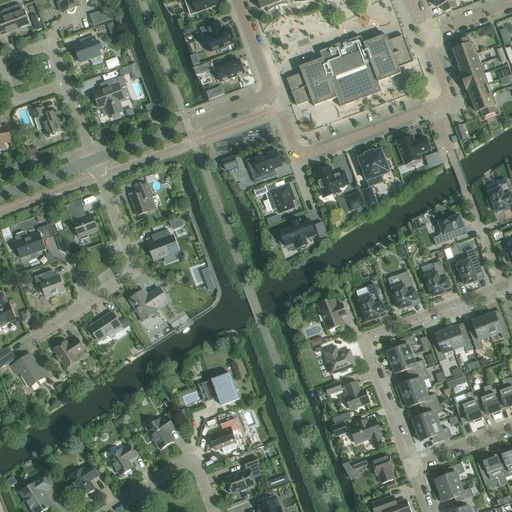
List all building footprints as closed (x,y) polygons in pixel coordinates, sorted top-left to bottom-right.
[(56,0),(62,13),(66,12),(68,14),(70,15),(73,14),(75,13),(76,11),(75,8),(80,7),(77,0),(56,0)] [(191,0),(196,14),(219,5),(216,0),(191,0)] [(286,5),(288,5),(288,4),(286,1),(287,0),(294,0),(295,2),(297,2),(299,2),(302,2),(304,2),(306,1),(308,0),(309,0),(256,0),(261,10),(266,8),(268,12),(267,12),(268,13),(270,11),(272,9),(274,8),(276,7),(278,6),(281,6),(283,5),(286,5)] [(457,0),(456,0),(434,0),(437,8),(442,6),(444,12),(456,8),(454,1),(457,0)] [(0,27),(5,25),(8,32),(28,24),(23,11),(22,10),(21,8),(18,6),(14,7),(13,10),(14,13),(14,15),(3,19),(2,14),(0,14),(0,27)] [(36,15),(31,17),(36,31),(41,29),(36,15)] [(114,23),(108,25),(110,33),(116,31),(114,23)] [(207,27),(210,35),(205,37),(205,39),(204,39),(209,51),(210,50),(210,53),(220,49),(221,51),(226,49),(226,47),(233,44),(228,29),(222,31),(219,23),(207,27)] [(192,26),(183,29),(185,35),(194,32),(192,26)] [(492,27),(486,29),(488,35),(494,33),(492,27)] [(314,107),(337,99),(341,108),(382,93),(378,83),(401,75),(399,68),(414,63),(404,36),(389,42),(386,35),(363,44),(361,37),(320,52),(322,59),(299,68),(302,74),(287,80),(297,107),(312,101),(314,107)] [(94,37),(83,41),(85,47),(78,50),(80,54),(78,55),(81,64),(90,60),(91,62),(92,61),(93,66),(103,63),(99,52),(102,51),(98,42),(96,43),(94,37)] [(453,51),(457,61),(477,54),(473,44),(470,45),(468,38),(455,43),(458,49),(453,51)] [(198,54),(191,56),(194,65),(201,63),(198,54)] [(461,72),(481,64),(477,54),(457,61),(461,72)] [(244,74),(239,60),(216,69),(221,83),(230,79),(231,82),(238,80),(236,77),(244,74)] [(211,64),(198,69),(200,76),(214,71),(211,64)] [(463,82),(485,74),(481,64),(461,72),(462,73),(460,74),(463,82)] [(485,74),(463,82),(467,91),(468,90),(469,92),(488,85),(485,74)] [(126,88),(123,77),(105,84),(107,89),(94,94),(100,109),(105,107),(109,117),(122,112),(118,102),(124,100),(120,90),(126,88)] [(469,92),(473,102),(492,95),(488,85),(469,92)] [(496,105),(492,95),(473,102),(476,113),(481,111),(483,117),(496,113),(493,106),(496,105)] [(43,108),(32,113),(34,119),(40,117),(47,137),(61,132),(54,112),(46,115),(43,108)] [(3,144),(10,143),(8,128),(1,129),(0,126),(0,150),(3,150),(3,144)] [(455,128),(460,142),(467,139),(462,126),(455,128)] [(413,137),(397,143),(405,166),(421,160),(419,155),(430,151),(425,138),(414,142),(413,137)] [(256,169),(251,171),(255,184),(277,176),(274,170),(282,167),(276,151),(263,156),(263,154),(257,156),(258,158),(253,159),(256,169)] [(362,167),(358,168),(361,175),(364,174),(367,182),(389,173),(388,170),(391,168),(389,162),(385,163),(381,151),(374,154),(373,152),(371,153),(372,155),(368,156),(367,154),(365,155),(366,157),(359,159),(362,167)] [(432,156),(436,167),(443,164),(439,153),(432,156)] [(235,157),(222,162),(223,167),(225,172),(229,171),(239,167),(235,157)] [(319,173),(315,174),(318,182),(317,185),(318,190),(322,191),(325,199),(340,193),(338,189),(349,185),(344,173),(336,176),(334,177),(330,168),(326,170),(324,169),(319,170),(319,173)] [(164,171),(158,173),(162,184),(168,182),(164,171)] [(491,200),(487,201),(489,208),(494,207),(496,213),(508,209),(507,206),(511,203),(511,196),(506,180),(498,183),(499,186),(487,190),(491,200)] [(131,198),(137,216),(150,211),(146,200),(153,198),(148,185),(136,189),(138,196),(131,198)] [(266,187),(254,192),(256,198),(266,194),(272,212),(277,210),(279,214),(294,208),(290,196),(293,195),(289,185),(268,193),(266,187)] [(369,210),(377,207),(370,189),(362,193),(369,210)] [(344,214),(364,207),(359,195),(339,202),(344,214)] [(68,213),(72,224),(73,223),(79,238),(98,231),(92,216),(86,218),(83,207),(68,213)] [(433,239),(436,247),(463,237),(460,229),(463,228),(459,216),(452,219),(451,217),(445,220),(445,221),(435,225),(440,236),(433,239)] [(291,227),(280,231),(281,237),(278,238),(281,247),(285,246),(285,247),(296,243),(298,250),(308,246),(306,240),(316,236),(310,220),(300,224),(299,221),(290,225),(291,227)] [(418,221),(412,224),(413,226),(414,229),(420,227),(419,222),(418,221)] [(321,241),(329,238),(323,223),(315,226),(321,241)] [(48,240),(43,227),(37,230),(39,234),(28,238),(27,234),(24,233),(17,236),(15,238),(17,242),(15,243),(21,259),(45,250),(42,242),(48,240)] [(168,230),(154,235),(157,241),(156,243),(148,246),(154,261),(176,253),(171,238),(168,230)] [(450,249),(444,251),(448,260),(453,258),(450,249)] [(456,262),(460,272),(458,273),(461,280),(463,279),(465,286),(477,281),(476,278),(483,276),(474,250),(466,253),(468,258),(456,262)] [(51,253),(45,255),(48,262),(54,260),(51,253)] [(424,275),(427,285),(426,285),(428,292),(430,291),(432,298),(445,294),(443,291),(451,288),(441,262),(433,265),(435,271),(424,275)] [(46,299),(65,292),(59,276),(55,277),(53,271),(34,278),(40,294),(45,297),(46,299)] [(402,282),(391,287),(395,297),(393,298),(395,304),(397,304),(400,311),(412,306),(411,303),(418,300),(408,273),(400,276),(402,282)] [(26,280),(20,283),(22,289),(28,286),(26,280)] [(330,284),(323,287),(326,294),(333,290),(330,284)] [(364,316),(367,323),(379,318),(378,315),(385,312),(375,285),(367,288),(369,295),(358,299),(362,309),(360,310),(363,317),(364,316)] [(147,296),(144,291),(132,299),(136,306),(134,307),(143,321),(157,312),(156,309),(167,302),(159,289),(147,296)] [(2,295),(0,295),(0,325),(15,320),(9,305),(6,306),(2,295)] [(342,304),(337,306),(334,299),(317,305),(321,316),(319,316),(321,323),(323,322),(327,332),(344,326),(341,318),(347,316),(342,304)] [(28,311),(21,314),(25,324),(32,321),(28,311)] [(89,328),(99,342),(109,336),(111,339),(124,330),(119,323),(112,313),(89,328)] [(482,315),(484,319),(490,337),(500,333),(502,339),(509,337),(500,313),(495,315),(494,314),(490,316),(489,313),(482,315)] [(490,337),(484,319),(482,315),(475,318),(476,321),(472,322),(472,323),(467,325),(476,349),(483,347),(480,341),(490,337)] [(126,319),(119,323),(124,330),(130,326),(126,319)] [(446,329),(450,340),(454,351),(464,347),(466,353),(473,350),(464,326),(458,328),(454,329),(453,326),(446,329)] [(454,351),(450,340),(446,329),(439,332),(440,335),(436,336),(436,337),(430,339),(439,363),(446,361),(444,355),(454,351)] [(390,363),(391,364),(412,356),(415,355),(412,347),(417,346),(413,336),(400,341),(402,348),(393,351),(387,353),(390,363)] [(322,337),(311,341),(313,346),(324,343),(322,337)] [(66,342),(54,350),(58,356),(56,357),(60,363),(62,362),(66,368),(78,360),(76,356),(84,351),(77,340),(68,345),(66,342)] [(327,359),(325,360),(331,375),(339,372),(340,373),(341,374),(347,372),(347,370),(347,369),(355,366),(350,351),(339,355),(336,348),(324,352),(327,359)] [(0,367),(1,369),(16,359),(10,349),(0,355),(0,367)] [(29,355),(12,367),(17,375),(21,372),(31,387),(49,376),(42,366),(38,368),(29,355)] [(412,356),(391,364),(391,365),(395,375),(402,373),(402,372),(410,369),(413,375),(426,370),(422,361),(415,364),(412,356)] [(485,359),(479,362),(482,368),(488,366),(485,359)] [(403,397),(403,398),(425,390),(427,389),(424,381),(429,379),(426,370),(413,375),(415,381),(406,384),(399,387),(403,397)] [(222,407),(240,400),(230,374),(204,384),(210,402),(219,398),(222,407)] [(464,377),(447,383),(449,389),(466,383),(464,377)] [(493,391),(500,411),(506,409),(510,408),(511,411),(511,410),(511,385),(510,379),(502,381),(504,387),(493,391)] [(326,388),(328,396),(341,391),(339,383),(326,388)] [(364,390),(360,392),(357,383),(344,387),(348,397),(345,397),(350,411),(369,404),(364,390)] [(474,398),(482,418),(487,416),(492,415),(493,418),(502,415),(500,411),(493,391),(491,386),(483,388),(485,394),(474,398)] [(423,403),(425,409),(438,404),(435,395),(428,398),(425,390),(403,398),(404,399),(407,409),(414,406),(423,403)] [(455,405),(462,425),(468,423),(469,423),(473,422),(474,425),(483,422),(482,418),(474,398),(472,393),(465,395),(467,401),(455,405)] [(186,403),(193,401),(191,394),(184,396),(186,403)] [(438,404),(425,409),(428,415),(419,418),(412,421),(416,431),(416,432),(440,423),(437,415),(442,413),(438,404)] [(341,415),(333,418),(335,424),(343,421),(341,415)] [(167,433),(174,428),(167,418),(161,422),(159,420),(147,429),(152,437),(151,437),(154,443),(156,442),(161,450),(173,442),(167,433)] [(236,449),(234,444),(236,443),(232,433),(240,430),(235,420),(221,425),(223,432),(210,437),(215,451),(222,448),(224,454),(236,449)] [(358,426),(350,429),(356,444),(364,441),(364,442),(372,439),(374,444),(381,441),(379,435),(381,435),(375,420),(366,423),(365,421),(358,424),(358,426)] [(440,423),(416,432),(417,432),(416,433),(420,443),(427,440),(436,437),(438,443),(451,438),(448,429),(443,431),(440,423)] [(333,428),(336,437),(347,433),(344,424),(333,428)] [(129,462),(136,457),(129,446),(122,451),(121,451),(109,459),(121,476),(133,468),(129,462)] [(497,459),(505,479),(511,476),(511,449),(505,452),(507,455),(502,457),(503,457),(497,459)] [(478,467),(485,486),(497,482),(499,487),(507,485),(505,479),(497,459),(496,455),(487,459),(488,462),(484,464),(478,467)] [(371,463),(376,477),(378,476),(382,485),(394,480),(391,471),(394,470),(389,456),(371,463)] [(255,486),(253,480),(260,477),(261,475),(257,465),(259,464),(256,458),(243,463),(246,469),(247,471),(226,479),(232,495),(241,491),(241,493),(247,491),(246,489),(255,486)] [(352,464),(355,470),(368,465),(365,459),(352,464)] [(439,492),(452,487),(460,484),(457,476),(465,473),(461,464),(448,469),(450,475),(441,479),(441,478),(435,481),(438,491),(439,492)] [(90,482),(99,476),(92,465),(82,471),(82,470),(68,479),(81,499),(95,490),(90,482)] [(47,509),(51,507),(42,493),(53,486),(45,475),(35,482),(36,484),(21,493),(33,511),(43,511),(45,511),(46,511),(48,510),(47,509)] [(286,475),(278,478),(281,485),(289,482),(286,475)] [(13,477),(7,481),(11,487),(16,483),(13,477)] [(452,487),(439,492),(439,493),(443,503),(450,501),(450,500),(458,497),(461,503),(474,498),(471,489),(463,492),(460,484),(452,487)] [(511,501),(510,496),(503,499),(505,504),(511,502),(511,501)] [(280,511),(280,509),(279,510),(275,498),(257,505),(259,511),(280,511)] [(372,505),(374,511),(388,511),(409,511),(406,500),(393,505),(390,498),(372,505)] [(473,511),(472,509),(477,507),(474,498),(461,503),(463,509),(455,511),(473,511)]
